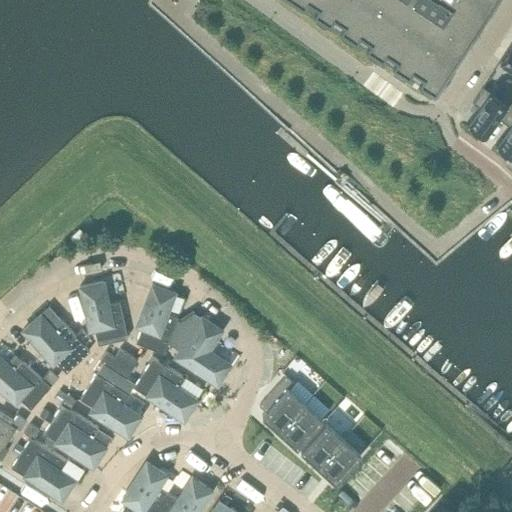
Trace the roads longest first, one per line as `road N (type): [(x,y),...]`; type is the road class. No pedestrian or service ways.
road 1 (residential): [(216,445),(249,394),(256,358),(246,328),(197,282),(152,259),(108,253),(56,265),(0,309)]
road 2 (residential): [(90,511),(123,465),(159,439),(216,445)]
road 3 (residential): [(511,4),(445,104)]
